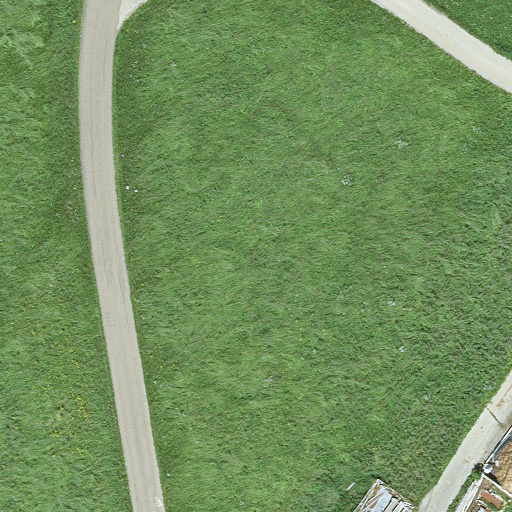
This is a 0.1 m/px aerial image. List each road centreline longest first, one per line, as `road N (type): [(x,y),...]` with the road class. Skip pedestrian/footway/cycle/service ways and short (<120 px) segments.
road 1 (unclassified): [(150,511),(97,192),(99,0)]
road 2 (track): [(511,384),(455,461),(430,511)]
road 3 (track): [(396,0),(511,73)]
